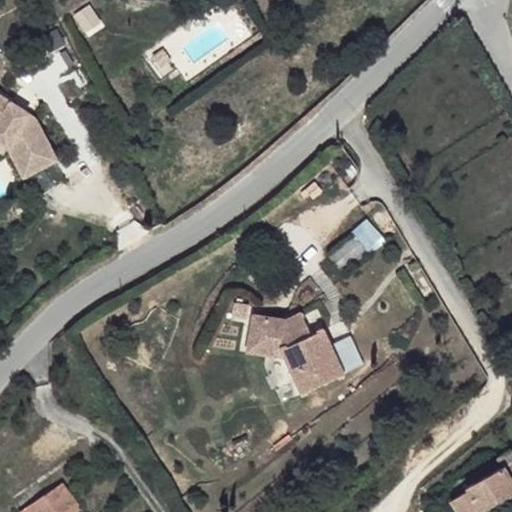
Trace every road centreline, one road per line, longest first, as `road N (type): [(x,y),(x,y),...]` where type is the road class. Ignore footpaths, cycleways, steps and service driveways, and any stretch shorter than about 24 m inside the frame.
road 1 (residential): [(0,384),(119,270),(233,188),(458,0)]
road 2 (unknown): [(350,90),(503,371),(489,404),(380,511)]
road 3 (unknown): [(39,346),(57,396),(111,425),(171,511)]
